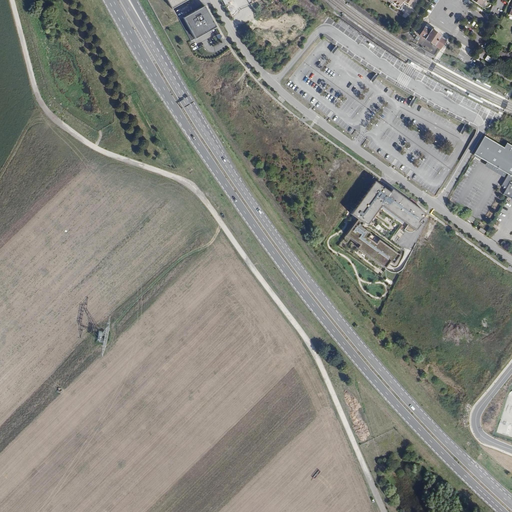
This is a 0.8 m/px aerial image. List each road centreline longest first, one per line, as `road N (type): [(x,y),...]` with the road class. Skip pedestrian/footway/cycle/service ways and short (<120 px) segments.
road 1 (track): [(384,511),(315,352),(201,195),(188,182),(96,148),(55,119),(10,0)]
road 2 (primary): [(113,0),(244,214),(374,380),(503,511)]
road 3 (primary): [(511,505),(317,293),(169,73)]
road 4 (unclassified): [(511,258),(285,96),(213,0)]
